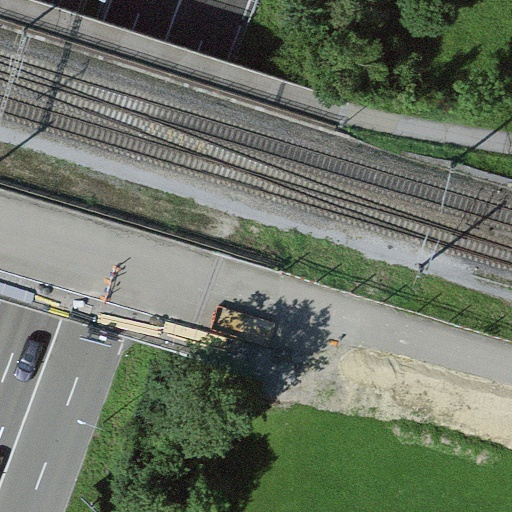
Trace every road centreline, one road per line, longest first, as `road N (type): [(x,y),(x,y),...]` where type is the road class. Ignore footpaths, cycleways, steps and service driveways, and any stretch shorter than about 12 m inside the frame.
road 1 (primary): [(181,0),(0,488)]
road 2 (residential): [(273,303),(0,227)]
road 3 (residential): [(273,303),(511,371)]
road 4 (tertiary): [(45,0),(0,119)]
